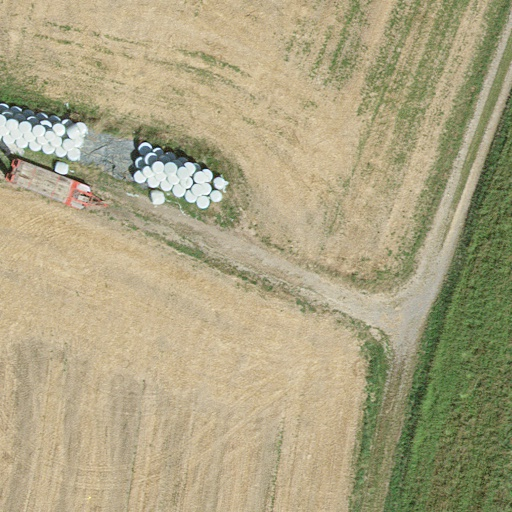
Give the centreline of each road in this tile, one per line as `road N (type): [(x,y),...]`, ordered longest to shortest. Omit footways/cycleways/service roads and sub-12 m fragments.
road 1 (track): [(93,186),(419,327),(511,39)]
road 2 (track): [(419,327),(370,511)]
